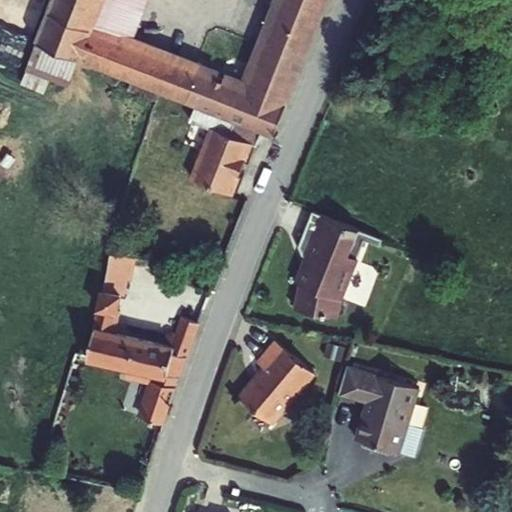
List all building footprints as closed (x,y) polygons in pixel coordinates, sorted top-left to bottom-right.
[(32,0),(13,49),(169,110),(166,117),(185,127),(191,136),(186,135),(179,149),(185,153),(170,187),(210,203),(230,151),(236,153),(241,139),(254,145),(292,50),(311,0),(32,0)] [(376,50),(366,84),(415,94),(433,19),(386,9),(381,30),(400,34),(394,55),(376,50)] [(302,293),(298,318),(341,322),(343,306),(367,246),(383,251),(386,243),(314,217),(300,253),(300,264),(307,266),(307,272),(302,271),(296,292),(302,293)] [(201,331),(183,326),(171,355),(113,341),(117,303),(123,303),(134,268),(108,264),(106,284),(86,356),(81,355),(78,362),(178,388),(201,331)] [(264,376),(238,403),(270,431),(316,381),(279,346),(258,368),(264,376)] [(349,372),(340,398),(367,407),(357,444),(415,462),(422,432),(409,429),(420,393),(349,372)]
